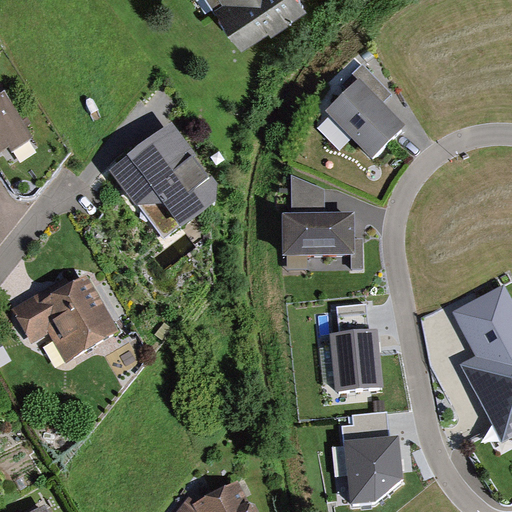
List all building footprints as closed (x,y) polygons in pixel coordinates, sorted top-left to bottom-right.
[(307,1),(306,0),(214,0),(243,43),(307,1)] [(359,84),(327,116),(372,161),(404,130),(389,116),(379,105),(391,94),(363,66),(352,76),(359,84)] [(32,139),(0,88),(0,155),(10,149),(12,151),(32,139)] [(224,196),(172,124),(109,170),(133,203),(141,203),(166,238),(224,196)] [(291,213),(324,212),(324,189),(292,175),(291,213)] [(291,213),(283,213),(284,255),(350,254),(351,270),(364,270),(364,239),(354,239),(354,212),(335,212),(324,212),(291,213)] [(83,275),(12,318),(25,339),(49,325),(69,359),(116,331),(83,275)] [(511,436),(511,298),(504,284),(451,312),(475,356),(458,364),(500,443),(511,436)] [(367,304),(338,307),(340,334),(330,335),(335,395),(385,390),(380,329),(369,330),(367,304)] [(127,339),(104,354),(116,372),(139,357),(127,339)] [(0,369),(9,365),(0,348),(0,369)] [(354,426),(342,427),(350,504),(375,501),(403,477),(402,465),(399,436),(389,437),(387,414),(353,417),(354,426)] [(247,511),(234,487),(198,505),(192,500),(181,511),(247,511)]
